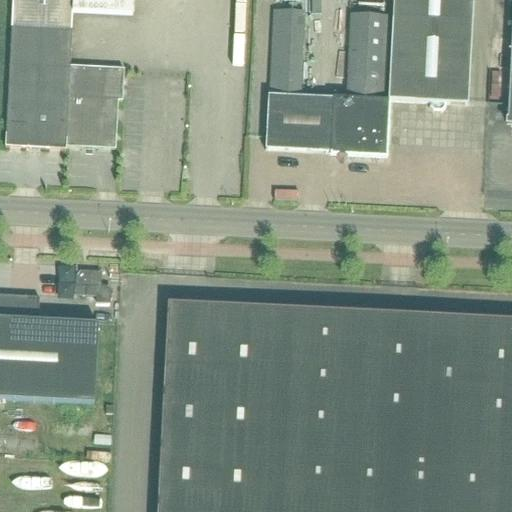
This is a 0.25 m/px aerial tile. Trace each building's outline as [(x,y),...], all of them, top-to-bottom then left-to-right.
[(123,73),(105,72),(70,70),(73,13),(132,17),(132,0),(12,0),(5,150),(65,153),(65,150),(115,153),(117,104),(122,104),(123,73)] [(467,105),(468,101),(472,0),(392,0),(391,20),(351,18),(347,102),(388,104),(428,106),(428,110),(432,115),(440,115),(445,111),(445,107),(467,108),(467,105)] [(385,161),(388,104),(347,102),(347,103),(332,102),(332,103),(297,101),(302,16),(274,14),(270,100),(268,100),(265,142),(265,153),(331,157),(331,158),(334,158),(334,160),(335,160),(338,164),(343,164),(347,161),(348,161),(348,159),(385,161)] [(76,289),(75,299),(99,299),(99,304),(107,304),(108,291),(98,290),(99,282),(79,281),(78,289),(76,289)] [(98,328),(37,325),(38,301),(0,298),(0,403),(94,408),(98,328)] [(511,511),(511,324),(166,308),(155,511),(511,511)]
